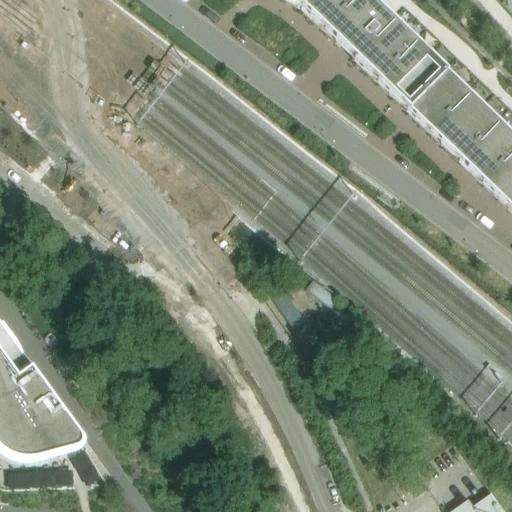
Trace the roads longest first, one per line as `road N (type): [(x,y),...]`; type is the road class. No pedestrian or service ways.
road 1 (tertiary): [(324,511),(265,393),(145,216),(0,67)]
road 2 (tertiary): [(511,269),(153,0)]
